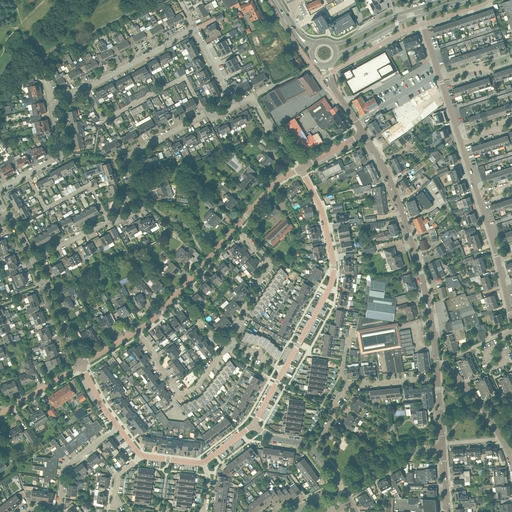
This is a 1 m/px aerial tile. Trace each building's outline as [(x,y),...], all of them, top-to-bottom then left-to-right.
[(236,0),(221,0),(226,9),(238,3),(236,0)] [(250,11),(253,17),(249,18),(251,22),(261,17),(258,10),(257,10),(252,0),(240,6),(243,14),(250,11)] [(317,0),(308,4),(309,5),(306,6),(309,11),(322,5),(319,0),(317,0)] [(367,0),(369,4),(370,5),(374,13),(380,10),(377,4),(383,1),(382,0),(367,0)] [(501,8),(504,7),(511,4),(511,0),(510,0),(502,2),(503,4),(499,5),(501,8)] [(194,9),(195,9),(196,10),(197,10),(199,13),(212,5),(211,2),(204,6),(201,1),(192,6),(194,9)] [(200,18),(199,18),(201,22),(210,17),(208,13),(214,9),(212,5),(199,13),(200,16),(199,17),(200,18)] [(354,15),(360,13),(356,6),(351,8),(354,15)] [(175,16),(171,9),(168,11),(175,25),(178,23),(179,24),(180,24),(184,22),(181,16),(183,14),(182,12),(175,16)] [(496,17),(493,9),(487,11),(489,19),(496,17)] [(175,25),(168,11),(164,13),(168,19),(163,22),(168,31),(171,29),(172,28),(172,27),(175,25)] [(489,19),(487,11),(481,13),(483,21),(489,19)] [(483,21),(481,13),(475,15),(477,23),(483,21)] [(217,22),(224,19),(221,14),(215,18),(217,22)] [(311,21),(318,33),(328,28),(330,32),(333,31),(335,35),(354,24),(349,14),(329,25),(330,25),(328,26),(323,18),(324,18),(325,17),(325,16),(324,16),(323,16),(323,17),(322,17),(321,15),(311,21)] [(477,23),(475,15),(469,17),(471,25),(477,23)] [(471,25),(469,17),(463,19),(465,27),(471,25)] [(158,24),(155,18),(151,20),(159,34),(162,32),(163,33),(164,33),(168,31),(163,22),(158,24)] [(232,21),(233,23),(231,25),(232,28),(237,26),(238,27),(241,26),(237,18),(232,21)] [(465,27),(463,19),(457,21),(459,29),(465,27)] [(145,29),(150,38),(151,40),(155,38),(155,37),(156,37),(155,35),(159,34),(151,20),(148,21),(150,26),(145,28),(145,29)] [(459,29),(457,21),(451,23),(453,31),(459,29)] [(215,23),(205,28),(210,37),(216,34),(216,35),(220,33),(219,32),(220,31),(215,23)] [(453,31),(451,23),(445,25),(447,33),(453,31)] [(275,24),(267,28),(269,33),(277,29),(275,24)] [(141,31),(137,25),(134,27),(141,41),(145,39),(145,40),(146,40),(147,40),(150,38),(145,29),(141,31)] [(447,33),(445,25),(439,27),(441,34),(447,33)] [(141,41),(134,27),(130,29),(134,35),(129,38),(134,47),(138,45),(138,44),(139,44),(138,43),(141,41)] [(439,27),(433,29),(435,36),(441,34),(439,27)] [(228,33),(230,37),(237,33),(235,29),(228,33)] [(277,29),(269,33),(271,38),(272,37),(279,34),(277,29)] [(279,34),(272,37),(274,42),(282,38),(280,33),(279,34)] [(129,38),(125,40),(121,34),(117,36),(125,49),(128,48),(129,49),(130,48),(130,49),(134,47),(129,38)] [(402,40),(403,41),(406,53),(412,51),(416,64),(421,61),(426,59),(418,35),(402,40)] [(125,49),(117,36),(114,38),(117,44),(113,46),(118,56),(121,54),(121,53),(122,53),(121,51),(125,49)] [(191,40),(189,41),(188,38),(179,43),(183,50),(194,44),(191,40)] [(216,45),(219,50),(228,45),(232,44),(229,38),(216,45)] [(282,38),(274,42),(277,47),(285,43),(282,38)] [(406,53),(403,41),(399,44),(398,42),(394,45),(393,44),(391,45),(391,46),(387,49),(391,56),(398,53),(409,73),(416,69),(414,66),(411,68),(409,61),(406,53)] [(113,46),(108,49),(105,42),(101,44),(109,58),(112,56),(113,58),(114,57),(114,58),(118,56),(113,46)] [(506,50),(504,42),(498,44),(500,52),(506,50)] [(285,43),(277,47),(279,52),(287,48),(285,43)] [(101,44),(98,46),(101,52),(96,55),(97,57),(101,64),(105,62),(106,62),(105,60),(109,58),(101,44)] [(194,50),(196,49),(194,44),(183,50),(183,51),(185,55),(188,53),(194,50)] [(500,52),(498,44),(492,46),(494,54),(500,52)] [(228,45),(219,50),(222,56),(231,51),(228,45)] [(494,54),(492,46),(486,48),(488,56),(494,54)] [(488,56),(486,48),(480,50),(482,57),(488,56)] [(196,49),(194,50),(188,53),(192,61),(198,58),(197,55),(199,54),(196,49)] [(398,71),(386,49),(353,68),(352,65),(340,72),(353,96),(376,83),(398,71)] [(291,50),(276,58),(280,65),(286,77),(302,70),(300,66),(298,67),(296,63),(298,62),(297,59),(296,59),(294,55),(292,56),(291,54),(293,53),(291,50)] [(482,57),(480,50),(474,52),(476,59),(482,57)] [(168,52),(163,55),(165,58),(168,63),(172,60),(175,59),(174,58),(171,52),(169,53),(168,52)] [(476,59),(474,52),(468,54),(470,61),(476,59)] [(97,57),(93,59),(89,53),(86,55),(93,69),(97,67),(97,68),(98,68),(102,66),(101,64),(97,57)] [(454,55),(455,58),(456,58),(458,65),(464,63),(462,56),(461,56),(460,53),(454,55)] [(470,61),(468,54),(462,56),(464,63),(470,61)] [(79,62),(86,75),(90,73),(89,73),(90,72),(90,71),(93,69),(86,55),(82,57),(84,59),(79,62)] [(168,63),(163,55),(159,57),(160,60),(157,61),(160,66),(163,65),(163,66),(168,63)] [(225,62),(228,68),(237,63),(241,61),(238,55),(225,62)] [(198,58),(192,61),(188,63),(191,68),(192,67),(201,62),(199,57),(198,58)] [(456,58),(455,58),(449,60),(450,62),(451,65),(452,67),(458,65),(456,58)] [(157,61),(156,59),(151,61),(156,69),(160,67),(160,66),(157,61)] [(148,66),(151,71),(151,72),(156,69),(151,61),(147,64),(148,66)] [(76,65),(75,66),(73,62),(69,64),(77,78),(80,76),(81,77),(82,77),(86,75),(79,62),(75,64),(76,65)] [(196,71),(203,67),(204,66),(201,62),(192,67),(193,69),(195,68),(196,71)] [(237,63),(228,68),(231,73),(240,68),(237,63)] [(77,78),(69,64),(66,65),(69,72),(64,75),(69,84),(73,82),(73,81),(74,81),(73,80),(77,78)] [(145,67),(140,69),(144,77),(146,80),(150,78),(151,78),(151,77),(152,76),(149,72),(151,71),(148,66),(145,67)] [(196,74),(194,75),(197,80),(208,74),(205,69),(204,69),(203,67),(196,71),(195,72),(196,74)] [(144,77),(140,69),(136,72),(140,79),(144,77)] [(508,78),(505,70),(499,72),(502,79),(508,78)] [(64,85),(65,86),(66,85),(66,86),(69,84),(64,75),(60,77),(56,71),(53,73),(60,87),(64,85)] [(140,79),(136,72),(131,74),(135,82),(140,79)] [(265,74),(264,72),(259,75),(263,83),(268,80),(268,79),(270,78),(267,73),(265,74)] [(492,78),(494,86),(497,85),(496,81),(502,79),(499,72),(493,74),(494,77),(492,78)] [(265,106),(267,110),(269,113),(277,107),(286,101),(304,92),(309,98),(316,93),(321,91),(311,75),(309,76),(307,73),(298,79),(298,77),(277,88),(276,87),(268,93),(264,96),(261,98),(263,102),(265,106)] [(199,84),(201,83),(203,86),(205,85),(211,81),(209,79),(210,78),(208,74),(197,80),(199,84)] [(135,85),(129,75),(124,78),(130,88),(135,85)] [(263,83),(259,75),(255,77),(259,85),(263,83)] [(255,77),(250,80),(254,87),(254,88),(259,85),(255,77)] [(130,88),(124,78),(120,80),(126,90),(130,88)] [(491,86),(489,78),(483,80),(485,88),(491,86)] [(115,82),(116,83),(116,85),(119,89),(118,89),(120,92),(121,94),(123,93),(123,92),(126,90),(120,80),(115,82)] [(203,86),(202,86),(205,91),(208,89),(216,85),(213,80),(211,81),(205,85),(203,86)] [(247,81),(243,84),(246,89),(247,92),(252,89),(251,88),(254,87),(250,80),(247,81)] [(485,88),(483,80),(477,82),(479,90),(485,88)] [(234,85),(239,95),(242,93),(242,94),(247,92),(243,84),(241,81),(237,84),(234,85)] [(24,84),(23,86),(23,88),(27,87),(28,92),(41,90),(40,84),(34,85),(33,82),(24,84)] [(116,85),(116,83),(113,85),(112,82),(107,85),(112,93),(113,96),(120,92),(118,89),(119,89),(116,85)] [(479,90),(477,82),(471,84),(473,91),(479,90)] [(473,91),(471,84),(465,86),(467,93),(473,91)] [(107,85),(103,88),(107,96),(108,98),(113,96),(112,93),(107,85)] [(208,89),(205,91),(207,95),(210,94),(218,89),(216,85),(208,89)] [(467,93),(465,86),(459,88),(461,95),(467,93)] [(147,93),(144,87),(138,90),(139,92),(142,97),(145,95),(145,94),(147,93)] [(103,88),(98,90),(99,92),(102,98),(103,100),(104,101),(106,100),(105,99),(104,97),(107,96),(103,88)] [(459,88),(453,90),(455,97),(461,95),(459,88)] [(220,94),(218,89),(210,94),(213,98),(220,94)] [(29,98),(24,99),(21,99),(22,103),(25,102),(36,100),(36,96),(42,95),(41,90),(28,92),(29,98)] [(102,98),(98,90),(94,92),(95,95),(92,96),(97,105),(100,103),(104,101),(103,100),(102,98)] [(497,95),(495,90),(488,92),(488,95),(489,98),(497,95)] [(435,101),(441,99),(438,93),(432,96),(434,99),(430,101),(431,102),(435,100),(435,101)] [(199,95),(198,96),(197,96),(203,106),(205,105),(202,98),(201,99),(199,95)] [(370,111),(379,106),(374,98),(365,103),(361,96),(353,101),(361,116),(370,111)] [(317,102),(306,109),(312,118),(318,127),(319,126),(321,129),(323,130),(330,125),(331,123),(329,120),(333,117),(332,116),(340,110),(338,109),(336,106),(332,109),(324,97),(317,102)] [(193,98),(188,101),(192,109),(197,106),(193,98)] [(36,100),(25,102),(26,106),(31,104),(32,110),(45,107),(43,102),(37,103),(36,100)] [(183,103),(182,100),(174,104),(180,115),(185,113),(184,112),(187,110),(183,103)] [(192,109),(188,101),(183,103),(187,110),(187,111),(192,109)] [(506,114),(511,112),(511,110),(510,104),(509,101),(503,103),(504,106),(506,114)] [(174,104),(166,109),(167,110),(171,117),(174,116),(175,118),(180,115),(174,104)] [(506,114),(504,106),(498,108),(500,116),(506,114)] [(30,116),(31,119),(36,118),(35,115),(46,113),(45,107),(32,110),(33,116),(30,116)] [(491,107),(485,109),(486,112),(489,120),(495,118),(492,110),(491,107)] [(500,116),(498,108),(492,110),(495,118),(500,116)] [(162,113),(161,110),(156,113),(162,123),(167,121),(162,113)] [(171,117),(167,110),(162,113),(167,121),(172,118),(171,117)] [(247,110),(238,115),(239,117),(236,118),(240,126),(241,125),(242,128),(246,126),(244,123),(252,119),(247,110)] [(340,110),(332,116),(333,117),(335,122),(339,128),(342,132),(351,127),(351,126),(340,110)] [(489,120),(486,112),(480,114),(483,122),(489,120)] [(156,113),(154,114),(155,117),(153,118),(157,126),(162,123),(156,113)] [(432,118),(434,124),(441,122),(442,122),(441,122),(444,121),(442,113),(439,114),(434,115),(434,116),(432,118)] [(483,122),(480,114),(474,116),(477,124),(483,122)] [(424,124),(432,118),(430,115),(426,118),(422,121),(424,124)] [(373,123),(368,125),(370,129),(381,122),(384,121),(381,116),(377,118),(376,117),(371,120),(373,123)] [(477,124),(474,116),(468,118),(468,119),(469,121),(470,126),(477,124)] [(36,118),(31,119),(31,123),(34,122),(35,128),(48,125),(47,119),(37,122),(36,118)] [(234,120),(233,118),(228,120),(232,127),(235,126),(236,128),(240,126),(236,118),(234,120)] [(146,121),(145,119),(140,121),(145,132),(150,129),(146,121)] [(155,127),(151,119),(146,121),(150,129),(155,127)] [(297,131),(301,129),(294,119),(283,125),(298,150),(301,148),(303,152),(317,144),(322,142),(317,144),(313,137),(310,139),(304,142),(297,131)] [(224,122),(225,125),(222,126),(226,133),(233,129),(232,127),(228,120),(224,122)] [(135,124),(135,125),(140,134),(140,135),(145,132),(140,121),(135,124)] [(388,121),(383,125),(381,122),(370,129),(374,135),(381,131),(390,125),(388,121)] [(204,125),(205,127),(203,128),(207,136),(209,139),(216,135),(214,132),(209,122),(204,125)] [(36,133),(37,137),(45,135),(44,132),(50,130),(48,125),(35,128),(36,133)] [(132,126),(134,129),(129,132),(134,140),(139,137),(137,135),(140,134),(135,125),(132,126)] [(220,127),(219,125),(214,128),(218,135),(221,133),(222,135),(226,133),(222,126),(220,127)] [(200,130),(199,128),(195,130),(200,139),(207,136),(203,128),(200,130)] [(440,131),(436,132),(437,135),(436,136),(438,140),(437,140),(438,140),(449,136),(447,129),(440,131)] [(190,132),(191,135),(189,136),(194,146),(201,142),(200,139),(195,130),(190,132)] [(399,148),(403,145),(414,136),(410,130),(398,139),(399,140),(395,143),(399,148)] [(134,140),(129,132),(125,134),(129,143),(134,140)] [(129,143),(125,134),(120,137),(124,145),(129,143)] [(115,136),(110,138),(112,141),(116,149),(121,147),(121,146),(124,145),(120,137),(119,135),(116,137),(115,136)] [(186,137),(185,135),(181,138),(185,145),(187,150),(194,146),(189,136),(186,137)] [(510,143),(508,136),(502,138),(504,145),(510,143)] [(176,140),(177,142),(175,144),(178,151),(183,148),(182,147),(185,145),(181,138),(176,140)] [(502,138),(495,140),(498,148),(504,146),(504,145),(502,138)] [(109,143),(108,140),(106,141),(111,152),(116,149),(112,141),(109,143)] [(495,140),(489,142),(492,150),(498,148),(495,140)] [(102,150),(104,154),(106,153),(107,154),(111,152),(106,141),(104,143),(105,145),(102,147),(104,149),(102,150)] [(489,142),(483,144),(486,152),(492,150),(489,142)] [(171,154),(173,158),(180,154),(178,151),(175,144),(172,145),(171,143),(166,145),(171,154)] [(259,146),(265,151),(267,148),(261,143),(259,146)] [(483,144),(477,146),(480,154),(486,152),(483,144)] [(46,155),(42,146),(37,149),(42,158),(46,155)] [(477,146),(471,148),(474,156),(480,154),(477,146)] [(36,148),(31,150),(30,148),(27,150),(30,155),(31,157),(34,155),(37,160),(42,158),(37,149),(36,148)] [(323,168),(317,171),(322,182),(324,181),(327,180),(341,173),(345,171),(360,164),(362,163),(366,161),(365,161),(362,156),(363,155),(361,150),(359,149),(351,153),(353,156),(351,157),(355,164),(349,167),(348,165),(344,167),(340,160),(334,163),(334,162),(331,164),(326,166),(323,168)] [(30,155),(27,150),(24,152),(26,155),(21,157),(26,166),(31,164),(27,157),(30,155)] [(233,155),(235,156),(237,154),(232,150),(225,158),(228,161),(233,155)] [(438,150),(434,153),(431,155),(436,161),(439,159),(443,155),(438,150)] [(26,166),(21,157),(16,160),(12,152),(9,154),(10,156),(11,158),(15,165),(18,163),(21,169),(26,166)] [(158,152),(145,156),(146,161),(149,161),(150,163),(157,161),(160,160),(158,152)] [(259,163),(264,167),(264,166),(266,168),(272,160),(266,155),(263,152),(260,155),(256,160),(259,163)] [(406,160),(402,152),(393,156),(394,158),(390,160),(397,174),(401,172),(403,175),(409,171),(408,169),(407,169),(403,161),(406,160)] [(444,159),(445,162),(450,161),(451,163),(452,163),(457,162),(455,154),(448,156),(449,157),(444,159)] [(7,158),(9,161),(4,163),(10,175),(15,172),(12,166),(15,165),(11,158),(10,156),(7,158)] [(77,169),(73,161),(68,163),(72,171),(77,169)] [(157,161),(150,163),(151,166),(148,167),(150,172),(151,175),(164,171),(162,165),(159,165),(157,161)] [(0,168),(5,177),(10,175),(4,163),(0,165),(0,168)] [(72,171),(68,163),(63,166),(67,174),(72,171)] [(362,167),(360,164),(345,171),(349,177),(355,174),(359,176),(358,176),(362,185),(373,182),(379,179),(371,163),(365,166),(362,167)] [(67,174),(63,166),(58,168),(63,176),(67,174)] [(250,168),(246,172),(248,175),(245,178),(243,181),(244,181),(240,185),(237,182),(234,186),(240,191),(243,187),(247,190),(250,186),(250,185),(253,182),(256,179),(252,175),(255,172),(255,173),(256,172),(249,167),(250,168)] [(63,176),(58,168),(54,171),(58,179),(63,176)] [(112,174),(112,173),(110,168),(102,171),(104,176),(112,174)] [(452,172),(449,173),(452,180),(453,184),(460,182),(459,178),(462,177),(460,171),(459,168),(456,169),(455,169),(452,170),(452,172)] [(414,176),(416,178),(417,179),(420,176),(423,174),(425,172),(422,169),(414,176)] [(507,178),(504,169),(498,171),(501,180),(507,178)] [(49,174),(50,176),(53,181),(58,179),(54,171),(49,174)] [(489,171),(490,174),(486,175),(487,177),(488,180),(489,184),(495,182),(492,173),(492,171),(489,171)] [(501,180),(498,171),(492,173),(495,182),(501,180)] [(104,176),(103,177),(105,182),(107,181),(113,179),(116,178),(114,173),(112,173),(112,174),(104,176)] [(324,187),(321,188),(323,193),(328,190),(329,193),(335,190),(333,188),(334,187),(332,183),(343,177),(341,173),(327,180),(324,181),(326,184),(323,185),(324,187)] [(437,175),(432,179),(439,190),(442,189),(443,189),(443,188),(437,175)] [(53,181),(50,176),(45,178),(49,186),(54,184),(53,182),(53,181)] [(422,179),(420,176),(417,179),(412,183),(410,184),(411,185),(405,189),(409,195),(415,190),(414,189),(417,187),(415,185),(419,182),(422,185),(428,179),(425,176),(422,179)] [(49,186),(45,178),(40,181),(45,189),(49,186)] [(158,180),(153,181),(155,186),(157,186),(158,188),(159,188),(169,185),(168,180),(167,180),(164,181),(163,178),(161,179),(158,180)] [(417,179),(416,178),(409,183),(406,178),(400,182),(405,189),(411,185),(410,184),(412,183),(417,179)] [(40,181),(36,184),(40,191),(45,189),(40,181)] [(226,183),(223,181),(221,184),(223,186),(228,190),(230,187),(225,183),(226,183)] [(296,193),(303,186),(297,181),(294,183),(293,183),(291,184),(292,185),(285,191),(289,195),(288,197),(292,201),(298,195),(296,193)] [(455,190),(456,194),(460,193),(467,191),(464,183),(458,185),(454,187),(455,190)] [(109,186),(109,185),(107,186),(108,192),(117,189),(115,184),(109,186)] [(159,191),(156,192),(158,197),(161,196),(162,198),(166,196),(168,196),(169,198),(173,196),(169,185),(159,188),(158,188),(159,191)] [(383,186),(370,188),(372,196),(374,196),(379,195),(380,195),(381,196),(385,195),(383,186)] [(13,199),(19,196),(22,194),(19,190),(8,196),(11,200),(13,199)] [(432,204),(428,198),(423,191),(416,196),(425,209),(432,204)] [(220,200),(216,205),(221,210),(225,206),(227,208),(227,209),(228,208),(230,209),(237,201),(227,193),(224,196),(227,199),(223,203),(220,200)] [(444,200),(446,204),(448,203),(451,201),(461,197),(459,193),(456,194),(456,195),(447,199),(444,200)] [(375,202),(373,202),(373,206),(378,205),(386,204),(385,195),(381,196),(380,195),(379,195),(374,196),(375,202)] [(21,201),(19,196),(13,199),(11,200),(13,205),(15,204),(21,201)] [(463,203),(465,207),(467,207),(471,205),(469,197),(466,198),(462,199),(462,200),(458,201),(457,202),(458,205),(459,204),(463,203)] [(211,207),(214,204),(207,198),(204,201),(211,207)] [(420,213),(418,206),(415,199),(407,202),(412,216),(420,213)] [(511,207),(508,200),(502,202),(505,209),(511,207)] [(15,204),(13,205),(16,210),(18,209),(24,206),(24,205),(21,201),(15,204)] [(505,209),(502,202),(496,204),(499,211),(505,209)] [(24,205),(24,206),(18,209),(21,214),(23,213),(29,209),(26,204),(24,205)] [(273,217),(280,211),(274,204),(264,211),(267,215),(270,213),(273,217)] [(372,206),(373,210),(377,210),(378,215),(387,213),(386,204),(378,205),(373,206),(372,206)] [(496,204),(490,206),(493,213),(499,211),(496,204)] [(94,205),(90,207),(89,207),(94,215),(99,213),(94,205)] [(94,215),(89,207),(85,210),(89,218),(94,215)] [(305,218),(306,221),(310,220),(309,217),(315,215),(314,211),(313,211),(311,207),(303,209),(304,214),(303,214),(305,218)] [(23,213),(21,214),(23,219),(31,214),(29,209),(23,213)] [(89,218),(85,210),(80,213),(84,220),(89,218)] [(215,214),(213,213),(213,210),(209,210),(203,217),(203,221),(207,221),(208,222),(212,226),(211,226),(212,227),(212,226),(214,227),(221,220),(215,214)] [(346,214),(346,211),(340,212),(341,215),(335,216),(337,222),(347,220),(346,214)] [(463,212),(454,215),(457,221),(458,224),(459,224),(464,222),(463,221),(468,220),(469,224),(472,223),(474,222),(475,226),(478,225),(477,221),(475,216),(474,216),(474,213),(473,213),(471,214),(467,215),(466,211),(463,212)] [(84,220),(80,213),(75,215),(79,223),(84,220)] [(146,218),(144,219),(148,227),(149,229),(149,230),(157,226),(155,223),(150,213),(145,216),(146,218)] [(69,215),(69,216),(64,218),(67,224),(68,226),(73,223),(70,218),(71,218),(69,215)] [(75,215),(71,218),(70,218),(73,223),(74,226),(79,223),(75,215)] [(427,231),(428,230),(430,230),(427,223),(429,222),(427,218),(423,221),(421,216),(413,220),(419,234),(423,232),(427,231)] [(264,237),(273,246),(293,226),(285,217),(264,237)] [(68,226),(67,224),(64,218),(59,221),(64,229),(68,226)] [(141,221),(140,219),(136,221),(141,230),(142,233),(149,230),(149,229),(148,227),(144,219),(141,221)] [(131,224),(132,226),(130,227),(134,234),(141,230),(136,221),(131,224)] [(357,224),(357,225),(358,229),(359,234),(373,232),(373,228),(379,227),(384,226),(384,225),(384,221),(379,221),(376,222),(366,223),(363,223),(357,224)] [(60,231),(56,223),(51,225),(55,233),(60,231)] [(316,223),(308,225),(309,230),(308,230),(309,234),(319,232),(318,227),(317,228),(316,223)] [(389,232),(383,234),(374,236),(376,241),(399,234),(396,223),(388,226),(389,232)] [(341,229),(337,229),(338,235),(349,233),(348,228),(350,227),(349,224),(348,224),(346,225),(347,228),(341,229)] [(46,228),(47,230),(50,236),(55,233),(51,225),(46,228)] [(127,228),(126,226),(121,229),(126,238),(134,234),(130,227),(127,228)] [(117,232),(114,227),(107,231),(108,234),(104,236),(108,244),(112,242),(111,240),(119,236),(117,232)] [(446,233),(440,234),(441,239),(443,243),(450,238),(460,231),(457,227),(454,229),(445,231),(446,233)] [(466,235),(467,238),(466,238),(468,245),(472,243),(480,241),(479,238),(478,238),(477,235),(478,234),(477,234),(475,235),(474,232),(472,233),(471,228),(464,231),(466,235)] [(47,230),(42,233),(47,241),(52,238),(50,236),(47,230)] [(309,234),(310,238),(311,238),(312,242),(320,240),(319,236),(320,236),(319,232),(309,234)] [(435,232),(429,234),(424,235),(424,236),(420,237),(421,241),(420,241),(422,250),(429,248),(428,244),(433,242),(433,241),(438,240),(435,232)] [(47,241),(42,233),(37,235),(42,243),(47,241)] [(338,235),(340,241),(349,239),(349,242),(351,242),(353,242),(352,239),(350,239),(349,233),(338,235)] [(37,235),(37,236),(33,238),(37,246),(42,243),(37,235)] [(99,238),(98,236),(94,238),(99,246),(102,245),(103,247),(104,247),(106,251),(111,248),(108,244),(104,236),(99,238)] [(90,240),(92,242),(87,245),(92,253),(96,251),(95,248),(99,246),(94,238),(90,240)] [(440,256),(442,255),(443,257),(451,252),(450,252),(455,249),(459,248),(461,247),(459,242),(454,244),(450,238),(443,243),(442,244),(442,245),(437,248),(437,249),(436,249),(440,256)] [(472,243),(468,245),(469,247),(473,246),(474,250),(470,251),(471,254),(473,253),(478,252),(477,249),(482,247),(481,247),(480,244),(481,244),(480,241),(472,243)] [(320,242),(312,244),(313,248),(312,249),(313,253),(323,251),(322,247),(321,247),(320,242)] [(341,250),(344,249),(351,248),(351,251),(354,250),(354,247),(352,248),(351,242),(349,242),(340,244),(341,250)] [(0,256),(4,255),(3,252),(9,250),(7,244),(0,246),(0,256)] [(237,247),(235,244),(229,250),(235,256),(243,249),(242,247),(240,248),(238,246),(237,247)] [(83,247),(81,245),(78,247),(82,255),(85,254),(87,256),(92,253),(87,245),(83,247)] [(242,247),(243,249),(235,256),(240,263),(249,255),(245,251),(247,249),(244,245),(242,247)] [(362,248),(364,255),(376,252),(374,245),(362,248)] [(78,247),(74,249),(76,253),(72,256),(76,264),(81,261),(80,259),(83,257),(82,255),(78,247)] [(172,258),(175,260),(178,263),(180,260),(183,263),(186,260),(187,261),(189,259),(188,258),(195,251),(190,247),(186,251),(181,247),(172,258)] [(384,251),(388,263),(392,265),(393,269),(403,266),(399,255),(396,256),(394,248),(384,251)] [(313,253),(314,257),(315,261),(324,259),(323,255),(324,255),(323,251),(313,253)] [(169,261),(171,258),(165,252),(163,255),(169,261)] [(352,253),(345,254),(345,257),(343,257),(344,266),(356,265),(356,261),(355,261),(352,261),(352,260),(353,260),(352,253)] [(4,255),(0,256),(2,260),(5,259),(7,264),(16,261),(14,255),(9,256),(8,254),(4,255)] [(255,258),(253,260),(249,255),(240,263),(246,269),(254,261),(256,263),(258,262),(255,258)] [(67,258),(66,256),(63,258),(67,266),(71,264),(72,266),(76,264),(72,256),(67,258)] [(472,256),(464,259),(465,263),(471,261),(473,267),(484,263),(482,257),(473,260),(472,256)] [(59,260),(60,262),(56,264),(60,273),(65,270),(66,273),(69,271),(67,266),(63,258),(59,260)] [(433,262),(429,264),(435,279),(439,278),(445,276),(442,270),(441,266),(438,260),(433,262)] [(7,264),(9,269),(5,270),(7,274),(15,271),(14,269),(18,267),(16,261),(7,264)] [(256,263),(254,261),(246,269),(252,276),(256,271),(254,269),(257,267),(255,265),(256,263)] [(171,262),(168,265),(169,266),(164,272),(171,278),(176,272),(177,273),(180,270),(171,262)] [(226,265),(223,262),(218,267),(223,274),(227,270),(228,272),(232,268),(228,263),(226,265)] [(316,264),(312,263),(310,267),(312,268),(311,271),(320,276),(322,272),(321,272),(323,268),(316,264)] [(473,267),(475,273),(486,269),(484,263),(473,267)] [(46,267),(51,275),(54,273),(55,275),(60,273),(56,264),(51,267),(50,265),(46,267)] [(356,265),(344,266),(345,274),(357,275),(356,265)] [(277,269),(278,270),(276,271),(284,280),(285,280),(284,279),(288,275),(283,270),(280,267),(277,269)] [(452,269),(448,271),(451,277),(456,276),(452,269)] [(15,271),(7,274),(5,275),(6,277),(10,275),(13,282),(15,282),(25,278),(23,272),(16,275),(15,271)] [(275,273),(275,274),(274,276),(282,284),(281,283),(284,280),(276,271),(275,273)] [(309,274),(306,274),(304,277),(315,283),(317,279),(318,280),(320,276),(311,271),(309,274)] [(218,276),(215,273),(210,278),(216,285),(220,281),(221,283),(225,279),(220,274),(218,276)] [(353,278),(356,279),(357,275),(345,274),(343,282),(352,284),(353,278)] [(411,274),(401,276),(403,283),(405,283),(408,291),(415,289),(416,289),(413,281),(413,280),(411,274)] [(470,278),(471,282),(474,281),(475,281),(477,282),(478,282),(479,283),(479,286),(482,285),(482,284),(490,282),(491,282),(490,278),(489,279),(488,276),(485,277),(483,278),(480,279),(479,275),(476,277),(475,276),(470,278)] [(272,277),(273,278),(271,280),(279,289),(278,287),(282,284),(274,276),(272,277)] [(384,294),(387,276),(372,280),(371,280),(365,317),(388,320),(393,321),(396,299),(388,298),(383,298),(384,294)] [(461,285),(459,282),(456,276),(451,277),(445,278),(447,286),(442,287),(439,288),(441,298),(446,297),(448,300),(450,299),(454,297),(452,291),(449,292),(448,288),(461,285)] [(25,278),(15,282),(16,285),(14,285),(16,291),(22,289),(21,286),(27,283),(25,278)] [(153,284),(151,287),(153,288),(152,289),(154,290),(158,293),(164,286),(162,285),(160,283),(159,281),(158,282),(155,279),(152,282),(154,283),(153,284)] [(310,283),(304,279),(303,282),(304,283),(301,287),(311,293),(312,291),(310,290),(312,287),(309,286),(310,283)] [(269,282),(270,283),(268,284),(276,293),(275,292),(279,289),(271,280),(269,282)] [(140,283),(139,283),(140,284),(144,290),(145,291),(148,294),(151,291),(147,288),(147,287),(142,281),(140,283)] [(241,283),(242,284),(238,287),(244,294),(246,292),(247,294),(249,292),(249,291),(251,289),(243,281),(241,283)] [(208,285),(205,282),(200,287),(205,293),(209,290),(211,291),(214,288),(214,287),(210,283),(208,285)] [(351,288),(352,284),(343,282),(342,291),(353,293),(354,288),(351,288)] [(482,284),(482,285),(484,291),(492,288),(490,282),(482,284)] [(132,298),(131,299),(134,305),(136,304),(136,305),(138,309),(145,306),(143,303),(142,301),(148,298),(146,293),(145,291),(145,292),(144,290),(140,284),(137,286),(137,287),(136,287),(137,291),(139,290),(141,293),(132,298)] [(266,286),(267,287),(265,289),(273,298),(274,298),(273,297),(276,293),(268,284),(266,286)] [(66,307),(68,310),(69,310),(69,311),(74,309),(73,308),(74,307),(70,301),(74,299),(72,296),(76,294),(73,290),(75,289),(72,285),(67,289),(69,293),(64,295),(65,299),(63,300),(65,304),(63,304),(65,307),(66,307)] [(244,294),(238,287),(234,291),(237,295),(235,296),(239,301),(243,297),(242,296),(244,294)] [(311,293),(301,287),(298,292),(307,297),(308,294),(310,295),(311,293)] [(263,291),(264,292),(262,293),(270,302),(271,302),(270,301),(273,298),(265,289),(263,291)] [(353,297),(353,293),(342,291),(340,290),(339,299),(347,300),(348,296),(353,297)] [(35,293),(30,295),(28,292),(22,294),(24,299),(27,298),(29,302),(37,299),(35,293)] [(307,297),(298,292),(296,296),(306,302),(307,300),(305,299),(307,297)] [(124,306),(129,304),(123,293),(119,295),(121,298),(116,301),(119,305),(121,308),(118,309),(119,310),(117,311),(116,310),(120,316),(121,315),(122,318),(123,318),(130,314),(127,309),(126,308),(125,308),(124,306)] [(202,294),(200,296),(197,293),(192,298),(197,304),(201,301),(202,302),(206,299),(202,294)] [(260,295),(261,296),(259,298),(267,307),(268,306),(267,305),(270,302),(262,293),(260,295)] [(446,309),(446,308),(447,309),(446,310),(446,312),(447,312),(448,312),(450,321),(452,321),(461,319),(463,327),(479,323),(480,323),(478,318),(476,314),(475,313),(476,313),(472,305),(471,305),(470,303),(469,302),(468,300),(466,296),(465,293),(444,301),(444,302),(444,303),(444,305),(445,305),(446,306),(445,306),(445,308),(446,309)] [(489,297),(486,297),(486,298),(483,299),(485,305),(496,301),(494,295),(489,297)] [(233,298),(233,299),(229,303),(236,310),(237,308),(239,310),(241,308),(236,303),(239,301),(235,296),(233,298)] [(306,302),(296,296),(293,301),(302,305),(303,303),(305,304),(306,302)] [(257,299),(258,300),(256,302),(264,311),(265,311),(264,310),(267,307),(259,298),(257,299)] [(31,307),(27,308),(26,311),(26,313),(29,312),(35,310),(34,307),(40,305),(37,299),(29,302),(31,307)] [(347,300),(339,299),(337,308),(346,309),(347,300)] [(302,305),(293,301),(291,305),(301,311),(302,309),(300,308),(302,305)] [(485,305),(487,309),(486,309),(486,311),(476,314),(478,318),(488,315),(489,314),(492,313),(491,309),(498,307),(496,301),(485,305)] [(256,302),(254,304),(255,305),(253,307),(261,316),(262,315),(261,314),(264,311),(256,302)] [(233,312),(236,310),(229,303),(223,308),(230,317),(234,313),(233,312)] [(417,316),(414,305),(407,307),(406,304),(399,306),(401,311),(406,310),(408,318),(417,316)] [(301,311),(291,305),(288,310),(297,314),(298,312),(300,313),(301,311)] [(253,307),(251,308),(252,309),(250,311),(254,315),(258,319),(261,316),(253,307)] [(1,318),(9,315),(8,310),(6,311),(4,311),(3,308),(0,308),(0,315),(1,318)] [(81,309),(82,310),(78,312),(80,316),(87,313),(84,308),(81,309)] [(230,317),(223,308),(220,311),(224,316),(220,319),(227,326),(229,324),(230,326),(232,324),(230,321),(232,319),(230,317)] [(35,310),(29,312),(31,317),(33,316),(34,320),(44,316),(42,311),(36,313),(35,310)] [(297,314),(288,310),(286,314),(296,320),(297,318),(295,317),(297,314)] [(180,325),(182,327),(184,329),(187,326),(185,324),(189,321),(187,318),(190,316),(188,313),(185,315),(182,311),(176,315),(182,323),(180,325)] [(492,313),(489,314),(491,321),(495,320),(496,324),(503,322),(502,321),(503,320),(502,318),(501,318),(500,314),(497,315),(494,316),(493,313),(492,313)] [(296,320),(286,314),(283,319),(292,323),(293,321),(295,322),(296,320)] [(10,319),(9,315),(1,318),(0,318),(0,324),(4,323),(5,326),(9,325),(11,324),(9,319),(10,319)] [(104,318),(101,319),(100,316),(95,318),(100,327),(104,325),(107,323),(108,326),(113,324),(108,315),(103,317),(104,318)] [(44,316),(34,320),(35,323),(33,324),(35,329),(41,327),(40,324),(46,322),(44,316)] [(87,326),(93,324),(89,316),(83,319),(87,326)] [(409,329),(399,331),(397,323),(388,324),(388,320),(365,317),(359,316),(356,330),(360,354),(383,350),(387,373),(403,372),(400,355),(407,354),(414,353),(409,329)] [(172,319),(173,321),(170,323),(176,331),(182,327),(180,325),(174,317),(172,319)] [(220,327),(224,331),(226,329),(224,328),(227,326),(220,319),(216,322),(216,321),(213,324),(217,329),(220,327)] [(292,323),(283,319),(281,323),(283,324),(282,324),(291,329),(292,327),(290,326),(292,323)] [(450,321),(446,322),(447,325),(448,328),(446,329),(445,331),(445,333),(446,334),(447,335),(445,335),(447,343),(450,353),(458,351),(457,346),(458,346),(457,341),(466,339),(463,327),(464,327),(463,327),(461,319),(452,321),(450,321)] [(164,324),(166,326),(163,329),(169,337),(174,333),(167,322),(164,324)] [(291,329),(282,324),(280,328),(286,332),(290,334),(291,332),(289,331),(291,329)] [(0,328),(0,331),(1,334),(7,332),(8,335),(12,333),(17,331),(15,327),(10,328),(9,325),(5,326),(0,328)] [(193,326),(188,329),(190,331),(185,335),(189,340),(195,335),(197,333),(195,331),(197,330),(193,326)] [(41,327),(35,329),(37,333),(38,333),(40,336),(50,332),(48,327),(42,329),(41,327)] [(83,339),(83,340),(90,337),(91,339),(96,337),(91,328),(86,330),(87,330),(80,334),(82,338),(82,339),(83,339)] [(157,330),(158,332),(155,334),(163,345),(168,341),(166,338),(167,338),(165,336),(159,328),(157,330)] [(290,334),(286,332),(280,328),(277,333),(286,338),(287,335),(289,336),(290,334)] [(487,337),(485,333),(483,330),(475,334),(477,338),(479,342),(485,339),(486,337),(487,337)] [(246,331),(240,342),(243,343),(243,342),(245,343),(250,334),(246,331)] [(50,332),(40,336),(41,339),(39,340),(41,345),(47,343),(46,340),(52,338),(50,332)] [(10,341),(10,342),(6,343),(7,345),(19,340),(18,337),(16,338),(15,336),(13,337),(12,333),(8,335),(2,337),(4,343),(10,341)] [(197,333),(195,335),(189,340),(194,346),(196,345),(199,343),(203,339),(200,335),(198,336),(197,333)] [(256,335),(251,333),(250,334),(245,343),(248,344),(248,343),(251,344),(256,335)] [(261,337),(256,334),(256,335),(251,344),(253,346),(253,345),(256,346),(261,337)] [(266,338),(261,335),(261,337),(256,346),(258,347),(258,346),(261,347),(266,338)] [(205,338),(203,339),(199,343),(196,345),(199,349),(207,344),(205,341),(207,340),(205,338)] [(270,340),(266,338),(261,347),(263,348),(262,349),(265,351),(270,341),(270,340)] [(268,354),(274,345),(274,344),(270,341),(265,351),(267,352),(266,353),(268,354)] [(47,343),(41,345),(43,350),(44,349),(46,353),(56,349),(54,343),(48,345),(47,343)] [(163,349),(166,353),(168,352),(169,355),(177,349),(174,344),(170,347),(168,345),(163,349)] [(210,345),(209,346),(207,344),(199,349),(202,354),(212,347),(210,345)] [(139,345),(137,347),(138,349),(132,354),(135,358),(141,353),(140,351),(142,349),(139,345)] [(278,348),(278,347),(274,345),(268,354),(270,356),(270,357),(272,358),(277,349),(278,348)] [(4,352),(2,346),(0,346),(0,358),(0,359),(3,358),(4,359),(6,358),(9,357),(7,351),(4,352)] [(135,348),(133,346),(126,352),(129,356),(132,354),(138,349),(137,347),(135,348)] [(212,350),(213,349),(212,347),(202,354),(206,358),(213,352),(212,350)] [(46,359),(44,360),(43,361),(44,362),(45,362),(52,359),(52,356),(58,354),(56,349),(46,353),(47,356),(45,356),(46,359)] [(171,360),(167,363),(169,365),(173,362),(176,360),(178,359),(177,357),(178,357),(177,355),(180,353),(177,349),(169,355),(171,357),(169,358),(171,360)] [(276,362),(278,358),(282,351),(277,349),(272,358),(274,359),(274,360),(276,362)] [(429,369),(427,352),(417,353),(418,361),(414,362),(415,369),(419,369),(419,370),(429,369)] [(146,354),(143,356),(141,353),(135,358),(138,362),(138,363),(145,357),(147,359),(149,358),(146,354)] [(477,372),(470,358),(471,358),(470,356),(467,357),(467,359),(466,360),(465,359),(463,360),(463,361),(462,362),(461,360),(457,362),(458,364),(459,364),(465,377),(464,377),(465,380),(469,378),(468,376),(470,375),(470,376),(472,375),(472,374),(474,373),(475,375),(478,374),(477,371),(477,372)] [(55,365),(61,362),(59,357),(52,359),(45,362),(48,371),(56,368),(55,365)] [(145,357),(138,363),(138,362),(136,364),(139,369),(146,363),(147,363),(145,361),(147,359),(145,357)] [(169,365),(169,366),(170,368),(172,367),(174,369),(181,363),(184,361),(180,357),(178,359),(176,360),(173,362),(169,365)] [(319,359),(315,359),(312,358),(311,366),(318,367),(319,359)] [(226,363),(232,371),(236,368),(235,367),(236,367),(240,368),(241,366),(238,364),(237,365),(233,359),(230,361),(229,359),(226,361),(227,362),(226,363)] [(327,360),(324,360),(319,359),(318,367),(325,368),(327,360)] [(26,367),(24,368),(26,373),(19,376),(20,380),(22,385),(34,380),(31,372),(33,371),(32,370),(36,369),(34,366),(34,364),(32,365),(30,360),(24,362),(26,367)] [(100,367),(102,369),(99,371),(101,373),(100,374),(101,376),(108,371),(110,369),(113,368),(118,364),(116,362),(110,367),(109,368),(105,363),(100,367)] [(372,362),(373,365),(368,366),(369,374),(378,373),(377,362),(372,362)] [(146,363),(139,369),(136,371),(139,376),(142,374),(142,373),(148,368),(147,366),(145,368),(143,366),(146,363)] [(176,374),(185,367),(181,363),(174,369),(175,371),(174,372),(176,374)] [(224,366),(222,367),(229,375),(233,372),(232,371),(226,363),(223,365),(224,366)] [(352,376),(351,368),(351,365),(347,365),(347,363),(345,363),(344,368),(346,368),(347,377),(352,376)] [(147,366),(148,368),(142,373),(142,374),(145,378),(151,373),(150,371),(152,369),(149,365),(147,366)] [(369,374),(368,366),(360,367),(361,375),(369,374)] [(185,367),(176,374),(179,379),(188,372),(185,367)] [(229,375),(222,367),(220,369),(221,370),(219,371),(225,379),(229,376),(229,375)] [(361,375),(360,367),(351,368),(352,376),(361,375)] [(100,374),(97,376),(100,380),(102,378),(104,381),(111,375),(108,371),(101,376),(100,374)] [(226,381),(225,379),(219,371),(217,373),(217,374),(216,376),(222,384),(226,381)] [(156,373),(153,375),(151,373),(145,378),(148,382),(155,377),(156,379),(159,377),(156,373)] [(260,376),(254,373),(252,376),(254,377),(251,381),(259,386),(260,383),(262,384),(263,382),(258,379),(260,376)] [(498,379),(499,381),(500,381),(506,394),(505,394),(506,397),(510,395),(509,393),(511,392),(511,393),(511,392),(511,376),(511,375),(511,374),(511,373),(507,374),(508,376),(506,377),(506,376),(504,377),(504,378),(502,379),(502,377),(498,379)] [(104,381),(106,383),(104,385),(107,389),(109,387),(108,385),(114,379),(111,375),(104,381)] [(492,395),(495,394),(495,393),(494,391),(488,378),(487,375),(484,377),(485,379),(483,380),(482,379),(480,380),(481,381),(479,382),(478,380),(474,381),(475,384),(476,383),(482,397),(481,397),(482,399),(486,398),(485,396),(487,395),(487,396),(489,395),(489,394),(491,393),(492,395)] [(214,378),(213,380),(219,388),(223,385),(222,384),(216,376),(213,377),(214,378)] [(155,377),(148,382),(146,384),(149,388),(156,383),(155,380),(156,379),(155,377)] [(116,378),(114,379),(108,385),(109,387),(111,386),(112,388),(120,382),(116,378)] [(18,391),(16,386),(14,380),(1,385),(5,395),(12,392),(12,393),(18,391)] [(211,383),(209,384),(217,393),(218,394),(222,391),(219,388),(213,380),(210,382),(211,383)] [(259,386),(251,381),(249,386),(258,391),(259,389),(258,388),(259,386)] [(121,388),(123,387),(120,382),(112,388),(114,390),(113,391),(114,393),(121,388)] [(157,393),(154,395),(155,397),(158,395),(162,391),(164,390),(163,388),(165,386),(162,382),(160,384),(162,385),(159,387),(155,391),(157,393)] [(160,384),(158,385),(156,383),(149,388),(153,393),(155,391),(162,385),(160,384)] [(66,401),(76,394),(69,384),(58,391),(66,401)] [(206,388),(212,396),(217,393),(209,384),(207,386),(208,387),(206,388)] [(257,393),(258,391),(249,386),(246,390),(254,394),(255,392),(257,393)] [(308,386),(306,393),(314,394),(315,387),(308,386)] [(321,395),(323,388),(315,387),(314,394),(321,395)] [(433,407),(431,387),(403,390),(404,398),(422,396),(423,408),(433,407)] [(113,391),(110,393),(113,397),(116,396),(117,398),(120,396),(123,394),(124,393),(121,388),(114,393),(113,391)] [(213,397),(212,396),(206,388),(204,390),(204,391),(203,392),(209,400),(213,397)] [(158,395),(155,397),(159,401),(161,399),(168,394),(170,396),(172,394),(169,390),(166,392),(164,390),(162,391),(158,395)] [(254,394),(246,390),(244,394),(253,400),(254,398),(253,397),(254,394)] [(58,391),(48,398),(55,408),(66,401),(58,391)] [(199,397),(206,405),(210,401),(209,400),(203,392),(200,394),(201,395),(199,397)] [(83,394),(79,397),(77,398),(80,402),(86,399),(83,394)] [(115,403),(113,405),(116,409),(118,407),(117,405),(120,403),(124,400),(126,398),(123,394),(120,396),(117,398),(113,401),(115,403)] [(168,394),(161,399),(159,401),(164,408),(169,404),(167,402),(170,400),(168,397),(170,396),(168,394)] [(252,402),(253,400),(244,394),(241,399),(249,403),(250,401),(252,402)] [(363,408),(367,400),(360,396),(355,403),(363,408)] [(120,403),(117,405),(118,407),(120,406),(122,408),(123,407),(129,402),(127,399),(128,398),(127,397),(126,398),(124,400),(120,403)] [(197,397),(195,398),(201,407),(202,408),(206,405),(199,397),(197,398),(197,397)] [(201,407),(195,398),(192,400),(192,399),(190,401),(196,409),(197,410),(201,407)] [(249,403),(241,399),(238,404),(248,409),(249,407),(248,406),(249,403)] [(296,400),(291,399),(289,399),(288,407),(295,408),(296,400)] [(304,401),(301,401),(296,400),(295,408),(302,409),(304,401)] [(187,401),(185,403),(191,411),(192,412),(196,409),(190,401),(188,402),(187,401)] [(123,407),(122,408),(123,411),(122,411),(124,413),(127,411),(130,408),(130,409),(132,407),(133,407),(129,402),(123,407)] [(191,411),(185,403),(183,404),(182,403),(180,405),(187,414),(191,411)] [(362,409),(363,408),(355,403),(351,411),(362,418),(363,416),(362,409)] [(248,409),(238,404),(236,408),(244,412),(245,410),(247,411),(248,409)] [(53,407),(48,410),(54,419),(55,418),(59,416),(53,407)] [(122,411),(119,414),(122,418),(125,416),(127,418),(135,411),(132,407),(130,409),(130,408),(127,411),(124,413),(122,411)] [(422,424),(426,424),(425,423),(427,423),(425,410),(416,411),(416,410),(415,410),(415,407),(410,408),(411,417),(412,417),(413,420),(417,420),(417,424),(422,423),(422,424)] [(86,415),(82,408),(75,413),(79,420),(86,415)] [(244,412),(236,408),(234,412),(240,416),(243,418),(244,416),(243,415),(244,412)] [(42,409),(37,412),(38,413),(31,417),(35,425),(47,418),(42,409)] [(128,420),(126,422),(129,426),(132,424),(130,422),(137,417),(139,415),(136,411),(135,411),(127,418),(128,420)] [(361,419),(362,418),(351,411),(346,418),(354,423),(355,421),(361,419)] [(243,418),(240,416),(234,412),(231,417),(239,421),(240,419),(242,420),(243,418)] [(137,417),(130,422),(132,424),(133,423),(135,425),(143,419),(139,415),(137,417)] [(93,423),(87,416),(84,418),(96,434),(100,430),(102,428),(96,420),(93,423)] [(232,425),(226,417),(222,420),(228,429),(230,428),(229,426),(232,425)] [(80,421),(82,424),(83,423),(86,428),(82,431),(89,439),(96,434),(84,418),(80,421)] [(188,418),(185,420),(190,426),(190,428),(190,429),(195,430),(195,428),(192,424),(191,422),(188,418)] [(346,418),(342,426),(352,432),(357,424),(354,423),(346,418)] [(146,421),(145,422),(143,419),(135,425),(136,428),(135,429),(137,431),(143,425),(143,426),(146,424),(147,423),(146,421)] [(228,429),(222,420),(218,424),(223,431),(225,429),(227,431),(228,429)] [(89,439),(82,431),(78,425),(77,423),(73,426),(79,434),(75,436),(82,445),(89,439)] [(223,431),(218,424),(214,427),(220,436),(222,434),(221,433),(223,431)] [(136,435),(138,433),(140,435),(144,432),(147,430),(143,426),(143,425),(137,431),(135,429),(133,431),(136,435)] [(15,429),(8,433),(11,438),(12,440),(15,444),(19,442),(18,441),(16,437),(21,434),(23,433),(21,431),(19,426),(15,429)] [(220,436),(214,427),(209,430),(215,437),(217,436),(218,437),(220,436)] [(292,428),(289,427),(285,427),(284,434),(291,435),(292,428)] [(31,444),(36,441),(28,428),(23,431),(31,444)] [(75,436),(69,428),(65,431),(72,439),(68,442),(74,450),(82,445),(75,436)] [(299,436),(300,429),(292,428),(291,435),(299,436)] [(215,437),(209,430),(205,433),(212,442),(214,440),(213,439),(215,437)] [(68,442),(61,433),(58,436),(65,445),(61,448),(66,454),(67,456),(74,450),(68,442)] [(210,443),(212,442),(205,433),(201,436),(207,444),(209,442),(210,443)] [(144,445),(147,446),(147,449),(152,449),(152,446),(150,446),(151,438),(142,437),(141,443),(144,443),(144,445)] [(193,448),(193,451),(195,452),(195,450),(198,450),(198,449),(199,447),(202,447),(202,442),(202,441),(196,440),(196,437),(194,437),(194,440),(194,443),(193,448)] [(104,444),(108,448),(115,442),(111,438),(104,444)] [(54,445),(57,448),(52,452),(55,455),(50,458),(58,459),(60,457),(61,458),(66,454),(61,448),(54,439),(50,442),(53,446),(54,445)] [(167,440),(162,439),(160,447),(158,447),(157,450),(162,451),(163,448),(166,448),(167,440)] [(118,447),(115,442),(108,448),(106,449),(111,456),(112,455),(118,451),(116,448),(118,447)] [(188,442),(183,442),(182,450),(179,450),(179,453),(184,453),(184,451),(187,451),(188,442)] [(489,447),(486,447),(486,454),(484,454),(484,460),(487,460),(487,455),(492,455),(492,456),(491,445),(489,445),(489,447)] [(469,448),(469,450),(470,455),(467,456),(467,461),(468,465),(470,465),(470,462),(471,462),(471,457),(475,456),(474,446),(472,447),(472,448),(469,448)] [(477,448),(477,446),(474,446),(475,456),(476,460),(481,460),(484,460),(484,454),(481,454),(480,447),(477,448)] [(251,447),(246,450),(252,458),(253,458),(255,456),(256,458),(259,455),(257,449),(254,451),(251,447)] [(268,448),(263,448),(263,450),(257,449),(259,455),(262,456),(261,458),(265,458),(264,460),(267,460),(267,458),(268,448)] [(452,450),(453,457),(450,457),(450,463),(453,463),(453,458),(458,458),(458,448),(455,448),(455,450),(452,450)] [(460,449),(460,448),(458,448),(458,458),(464,457),(464,462),(467,461),(467,456),(464,456),(463,449),(460,449)] [(246,450),(242,453),(250,463),(253,461),(253,460),(254,460),(253,458),(252,458),(246,450)] [(118,451),(112,455),(113,456),(114,456),(115,457),(114,457),(118,461),(125,456),(122,451),(119,453),(118,451)] [(294,452),(289,452),(287,461),(290,462),(290,464),(293,464),(298,455),(293,454),(294,452)] [(100,454),(99,453),(97,455),(95,453),(91,456),(96,464),(98,465),(102,462),(102,463),(103,462),(105,461),(100,454)] [(250,463),(242,453),(238,456),(244,464),(245,464),(247,462),(248,464),(249,463),(250,464),(250,463)] [(303,458),(301,459),(298,455),(293,464),(296,465),(297,467),(296,468),(297,469),(298,468),(306,462),(303,458)] [(50,458),(36,456),(36,460),(47,462),(46,467),(56,468),(58,459),(50,458)] [(87,460),(88,462),(86,464),(91,471),(94,469),(92,467),(96,464),(91,456),(87,460)] [(121,465),(128,460),(125,456),(118,461),(121,465)] [(238,456),(234,460),(242,469),(244,467),(245,468),(247,467),(245,464),(244,464),(238,456)] [(234,460),(230,463),(237,472),(238,472),(240,471),(240,470),(241,472),(243,471),(242,469),(234,460)] [(309,467),(306,462),(298,468),(300,471),(299,472),(300,474),(302,473),(309,467)] [(82,463),(78,467),(85,475),(84,475),(85,477),(87,475),(85,472),(88,470),(87,470),(90,469),(91,471),(86,464),(84,465),(82,463)] [(237,472),(230,463),(226,466),(227,468),(223,471),(232,476),(237,472)] [(46,467),(35,465),(35,469),(43,470),(42,475),(45,476),(50,477),(55,478),(56,468),(46,467)] [(74,470),(75,472),(73,474),(78,480),(84,475),(85,475),(78,467),(74,470)] [(304,477),(312,471),(309,467),(302,473),(303,475),(302,476),(303,478),(304,477)] [(452,468),(453,475),(459,474),(459,477),(470,476),(469,471),(462,471),(462,467),(457,468),(452,468)] [(501,467),(491,468),(492,471),(493,471),(494,476),(508,475),(508,472),(507,473),(506,470),(501,470),(501,467)] [(137,475),(145,476),(146,469),(138,468),(137,475)] [(415,470),(408,470),(408,473),(408,483),(422,484),(428,484),(428,480),(436,480),(435,470),(434,468),(434,469),(427,469),(427,470),(415,471),(415,470)] [(152,477),(153,470),(146,469),(145,476),(152,477)] [(403,475),(401,470),(396,473),(401,481),(403,480),(404,481),(404,482),(408,483),(408,473),(403,475)] [(232,476),(223,471),(222,476),(219,476),(218,481),(230,482),(230,483),(231,483),(232,476)] [(305,480),(306,482),(315,475),(312,471),(304,477),(306,479),(305,480)] [(97,481),(100,481),(108,483),(109,477),(106,477),(107,474),(101,473),(100,476),(97,476),(97,481)] [(396,473),(391,475),(394,480),(392,481),(396,489),(398,493),(398,494),(401,493),(397,485),(398,485),(399,482),(401,481),(396,473)] [(194,482),(195,475),(187,474),(186,481),(194,482)] [(318,479),(315,475),(306,482),(311,489),(317,484),(315,481),(318,479)] [(508,475),(494,476),(494,481),(496,481),(496,484),(502,484),(502,481),(507,480),(507,477),(509,477),(508,475)] [(460,480),(453,481),(454,487),(464,486),(463,482),(470,482),(470,479),(470,476),(459,477),(460,480)] [(388,481),(386,478),(382,480),(386,489),(388,493),(396,489),(392,481),(389,483),(388,481)] [(377,483),(378,485),(377,486),(377,488),(380,494),(383,493),(382,491),(386,489),(382,480),(377,483)] [(83,482),(72,481),(71,485),(69,485),(68,490),(77,491),(78,486),(82,486),(83,482)] [(108,483),(100,481),(99,490),(105,491),(105,488),(108,488),(108,483)] [(290,486),(291,488),(291,487),(297,495),(301,492),(294,483),(290,486)] [(502,484),(496,484),(496,487),(495,487),(496,492),(497,492),(511,491),(511,488),(510,488),(509,486),(503,486),(502,484)] [(273,487),(275,490),(274,490),(279,498),(281,500),(285,497),(280,490),(279,489),(276,491),(275,490),(278,488),(276,485),(273,487)] [(26,489),(24,490),(25,492),(26,497),(31,498),(31,500),(36,500),(37,491),(38,487),(27,486),(26,489)] [(288,489),(287,488),(286,489),(291,496),(293,499),(297,495),(291,487),(291,488),(288,489)] [(282,490),(281,489),(280,490),(285,497),(287,499),(291,496),(286,489),(285,488),(282,490)] [(357,494),(358,493),(359,496),(357,497),(360,502),(371,496),(367,488),(366,489),(361,492),(361,491),(357,493),(357,494)] [(424,498),(424,497),(427,497),(437,497),(437,488),(427,488),(427,493),(423,493),(423,495),(418,495),(418,498),(424,498)] [(22,490),(20,491),(11,498),(17,505),(22,502),(20,500),(24,498),(23,493),(22,490)] [(68,490),(68,495),(70,496),(70,499),(76,499),(76,496),(77,491),(68,490)] [(98,493),(97,496),(95,495),(94,497),(106,499),(107,494),(104,493),(105,491),(99,490),(98,493)] [(264,491),(262,492),(263,494),(269,502),(273,499),(268,492),(268,491),(267,490),(265,492),(264,491)] [(269,490),(268,491),(268,492),(273,499),(275,501),(279,498),(274,490),(273,490),(270,492),(269,490)] [(456,501),(462,501),(462,504),(474,503),(474,499),(468,499),(468,495),(466,495),(465,491),(460,491),(455,491),(456,501)] [(511,491),(497,492),(498,500),(505,499),(505,497),(511,496),(510,493),(511,493),(511,491)] [(56,500),(57,493),(48,492),(47,502),(52,502),(53,499),(56,500)] [(257,495),(259,497),(265,505),(269,502),(263,494),(260,495),(259,494),(257,495)] [(365,507),(367,507),(369,506),(370,509),(375,506),(372,500),(374,499),(372,495),(371,496),(360,502),(362,506),(364,506),(365,505),(365,507)] [(142,497),(135,496),(134,503),(141,504),(142,497)] [(97,503),(96,506),(95,510),(102,511),(103,507),(102,507),(103,504),(105,504),(106,499),(94,497),(94,500),(97,500),(96,503),(97,503)] [(149,505),(150,498),(142,497),(141,504),(149,505)] [(249,500),(251,503),(257,511),(261,508),(254,498),(253,497),(249,500)] [(255,497),(254,498),(261,508),(265,505),(259,497),(256,499),(255,497)] [(17,505),(11,498),(7,501),(13,509),(17,505)] [(423,506),(437,507),(437,499),(415,498),(415,505),(419,505),(419,507),(424,508),(423,506)] [(13,509),(7,501),(3,504),(9,511),(13,509)] [(190,510),(191,503),(183,502),(182,509),(190,510)] [(463,508),(456,509),(456,511),(467,511),(467,509),(476,508),(475,502),(474,503),(462,504),(463,508)] [(251,503),(248,505),(247,503),(245,505),(249,509),(251,511),(255,511),(257,511),(251,503)]
